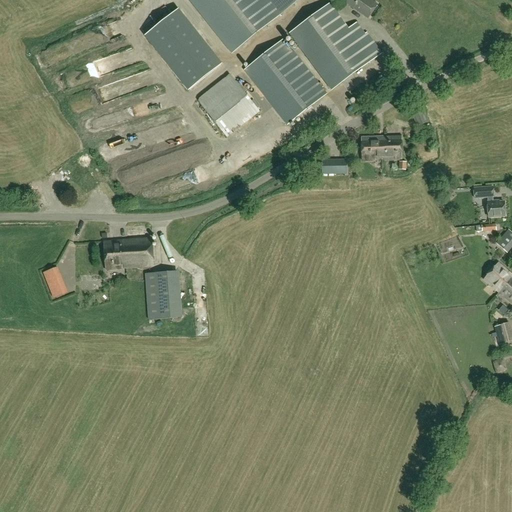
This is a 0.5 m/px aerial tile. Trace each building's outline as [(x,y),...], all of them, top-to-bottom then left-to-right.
[(278,16),(297,0),(189,0),(231,53),(278,16)] [(368,17),(377,4),(370,0),(348,0),(346,2),(368,17)] [(290,34),(333,89),(381,51),(366,32),(365,33),(356,22),(346,29),(328,5),(290,34)] [(147,37),(189,91),(222,65),(179,11),(147,37)] [(326,94),(283,40),(245,70),(288,124),(326,94)] [(93,60),(94,78),(101,78),(101,70),(103,70),(103,60),(93,60)] [(199,97),(227,134),(261,109),(233,72),(199,97)] [(416,120),(426,115),(422,107),(412,111),(416,120)] [(122,123),(132,120),(129,108),(118,111),(122,123)] [(374,159),(381,158),(380,136),(361,137),(362,160),(374,160),(374,159)] [(380,136),(381,158),(381,160),(402,159),(402,136),(380,136)] [(322,174),(346,174),(346,160),(322,160),(322,174)] [(406,170),(406,161),(399,161),(398,170),(406,170)] [(107,180),(102,185),(115,198),(120,193),(107,180)] [(493,201),(492,196),(493,196),(492,186),(473,188),(474,198),(487,197),(487,201),(488,217),(505,215),(504,201),(499,201),(499,200),(493,201)] [(505,251),(511,243),(511,232),(508,229),(496,243),(505,251)] [(106,269),(154,266),(152,238),(104,241),(106,269)] [(499,291),(511,276),(511,275),(498,263),(484,278),(499,291)] [(46,273),(52,290),(63,285),(57,268),(46,273)] [(183,320),(180,270),(151,271),(153,322),(183,320)] [(511,276),(499,291),(511,303),(511,276)] [(104,297),(107,305),(132,295),(129,287),(104,297)] [(500,344),(511,340),(506,323),(495,326),(500,344)] [(499,373),(509,369),(506,359),(495,363),(499,373)]
